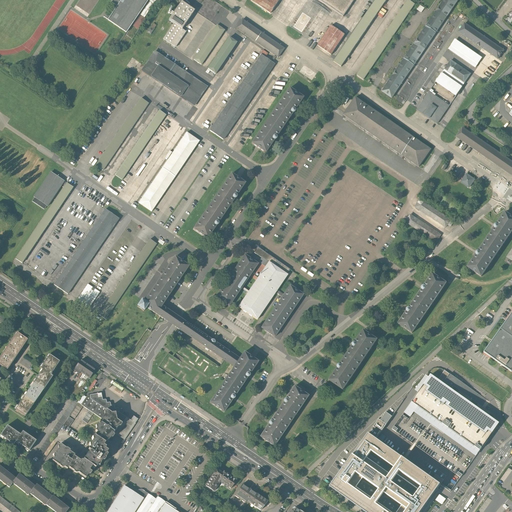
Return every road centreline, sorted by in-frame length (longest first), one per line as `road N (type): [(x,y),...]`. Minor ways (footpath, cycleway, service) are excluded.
road 1 (primary): [(167,399),(331,511)]
road 2 (primary): [(0,286),(159,394)]
road 3 (unclassified): [(511,149),(469,114),(511,68)]
